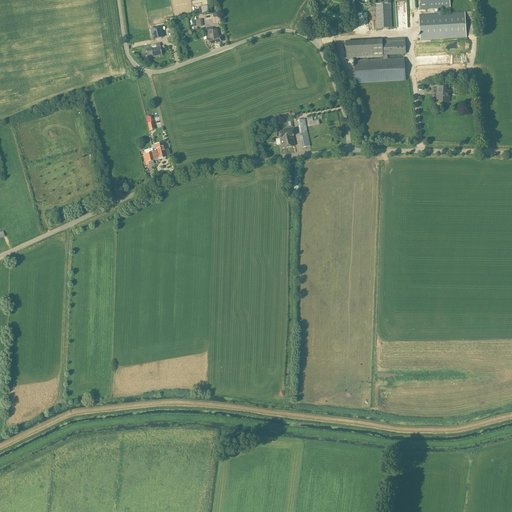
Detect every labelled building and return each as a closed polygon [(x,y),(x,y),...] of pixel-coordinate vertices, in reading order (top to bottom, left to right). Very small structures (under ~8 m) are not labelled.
[(392,28),(391,4),(391,0),(392,0),(391,0),(373,0),(374,1),(375,1),(375,4),(359,6),(361,30),(370,29),(368,11),(376,11),(377,29),(392,28)] [(438,8),(439,14),(419,15),(420,41),(467,38),(465,12),(442,13),(442,8),(450,8),(449,0),(420,0),(421,9),(438,8)] [(211,13),(211,6),(210,3),(207,3),(208,6),(201,6),(202,9),(199,10),(199,14),(205,14),(206,16),(209,16),(209,13),(211,13)] [(161,27),(150,29),(152,40),(164,38),(161,27)] [(217,29),(213,30),(213,28),(205,29),(207,45),(222,42),(220,37),(218,37),(217,29)] [(406,54),(406,52),(405,38),(383,39),(345,41),(347,59),(383,57),(383,59),(354,61),(355,84),(406,81),(404,58),(388,59),(387,55),(406,54)] [(151,49),(151,48),(146,49),(147,56),(152,56),(152,57),(162,55),(160,44),(156,44),(157,48),(151,49)] [(446,91),(446,87),(437,87),(437,100),(439,100),(439,102),(449,102),(450,91),(446,91)] [(147,124),(148,124),(149,131),(155,130),(153,122),(149,123),(148,118),(146,118),(147,124)] [(297,120),(302,148),(310,146),(305,119),(297,120)] [(309,126),(313,126),(313,128),(317,127),(317,125),(319,125),(318,120),(312,121),(312,119),(309,119),(309,121),(309,126)] [(279,139),(293,136),(294,136),(292,130),(278,133),(279,139)] [(293,136),(279,139),(281,149),(294,146),(293,136)] [(155,145),(155,148),(153,149),(154,152),(165,150),(163,143),(155,145)] [(154,152),(153,149),(152,149),(153,152),(145,153),(147,162),(154,160),(167,157),(166,156),(168,155),(169,153),(169,150),(167,149),(165,150),(154,152)]
